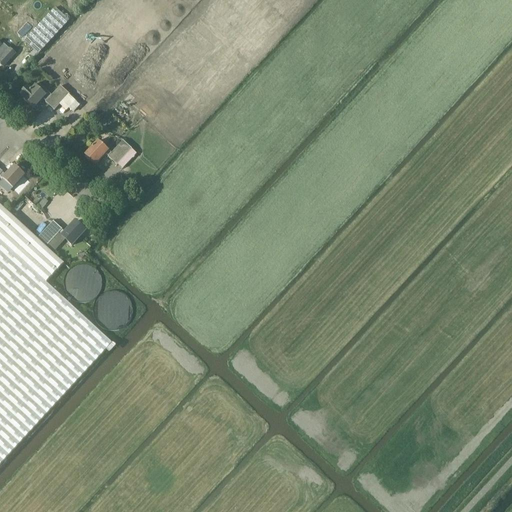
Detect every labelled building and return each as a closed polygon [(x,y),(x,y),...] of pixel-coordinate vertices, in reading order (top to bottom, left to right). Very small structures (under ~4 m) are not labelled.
[(39,54),(69,21),(55,8),(25,41),(39,54)] [(4,45),(3,46),(0,49),(0,63),(3,67),(16,54),(10,49),(4,45)] [(55,48),(39,66),(60,86),(61,86),(69,94),(69,95),(100,123),(117,104),(57,50),(55,48)] [(28,86),(21,94),(25,98),(24,99),(34,109),(43,99),(46,102),(55,110),(69,95),(69,94),(61,86),(60,86),(52,95),(39,83),(32,90),(28,86)] [(118,165),(132,149),(123,141),(112,153),(98,141),(85,155),(96,165),(106,153),(109,156),(109,157),(118,165)] [(0,224),(11,213),(0,203),(0,175),(13,188),(25,175),(15,166),(15,165),(6,175),(3,172),(3,171),(0,168),(0,224)] [(0,465),(112,343),(47,282),(66,262),(65,262),(47,246),(59,233),(73,246),(86,231),(75,221),(65,233),(62,230),(62,229),(53,221),(38,238),(11,213),(0,224),(0,465)] [(98,284),(98,281),(97,278),(96,276),(94,274),(92,272),(90,271),(87,270),(84,270),(81,271),(79,272),(77,273),(75,274),(74,276),(72,279),(71,281),(71,284),(71,287),(72,289),(73,291),(75,293),(77,295),(79,296),(84,297),(87,297),(89,297),(92,296),(94,294),(96,292),(97,290),(98,287),(98,284)] [(130,312),(131,311),(130,308),(129,305),(128,303),(126,301),(124,299),(122,298),(119,297),(116,296),(113,297),(111,297),(108,299),(106,300),(104,302),(102,304),(101,307),(101,310),(101,313),(101,316),(103,318),(104,321),(106,323),(109,325),(112,326),(115,326),(118,326),(120,325),(124,324),(126,322),(128,320),(129,317),(130,314),(130,312)]
